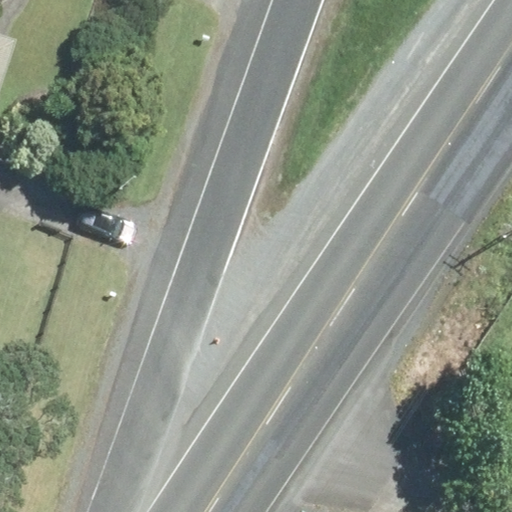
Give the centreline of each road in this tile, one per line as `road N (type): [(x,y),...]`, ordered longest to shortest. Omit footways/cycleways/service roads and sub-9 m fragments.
road 1 (secondary): [(204,511),(511,51)]
road 2 (secondary): [(124,511),(301,0)]
road 3 (track): [(439,511),(285,386)]
